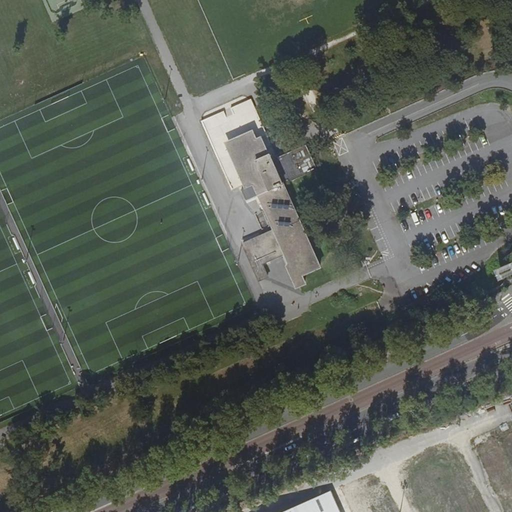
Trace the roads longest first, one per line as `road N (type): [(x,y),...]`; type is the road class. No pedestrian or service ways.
road 1 (primary): [(503,310),(75,511)]
road 2 (primary): [(158,511),(511,354)]
